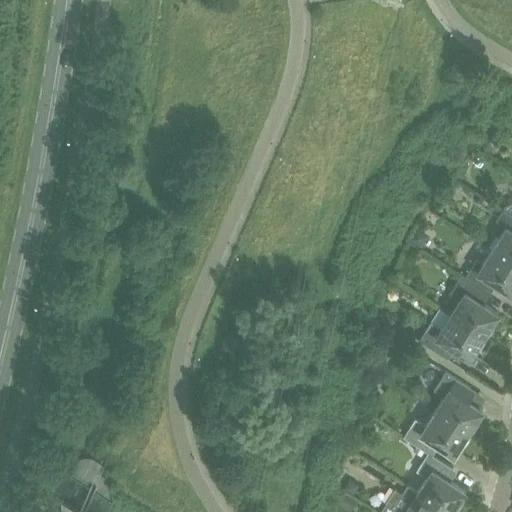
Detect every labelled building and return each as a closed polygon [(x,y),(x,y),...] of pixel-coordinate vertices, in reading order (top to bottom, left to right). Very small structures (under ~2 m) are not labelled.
[(478,144),(481,147),(487,152),(492,147),(491,140),(490,140),(485,136),(478,144)] [(506,225),(491,248),(511,261),(511,215),(502,209),(495,219),(506,225)] [(417,225),(408,238),(421,247),(430,233),(417,225)] [(460,273),(460,274),(489,292),(496,282),(511,292),(511,289),(511,261),(491,248),(482,262),(476,258),(465,276),(460,273)] [(459,298),(450,313),(483,334),(498,312),(483,302),(489,292),(460,274),(449,292),(459,298)] [(430,321),(419,339),(444,355),(450,345),(469,357),(483,334),(450,313),(440,327),(430,321)] [(443,395),(434,410),(468,431),(482,408),(464,396),(470,386),(445,370),(433,388),(443,395)] [(415,417),(403,435),(416,444),(423,449),(427,451),(456,470),(456,469),(433,453),(438,444),(453,453),(468,431),(434,410),(425,424),(415,417)] [(423,449),(416,444),(413,448),(420,453),(423,449)] [(451,480),(456,470),(427,451),(416,470),(426,476),(417,489),(417,490),(450,511),(465,489),(451,480)] [(353,494),(360,483),(349,478),(343,488),(353,494)] [(393,505),(388,511),(450,511),(417,490),(417,489),(407,483),(402,492),(395,487),(386,501),(393,505)] [(344,492),(337,503),(350,511),(357,501),(344,492)]
